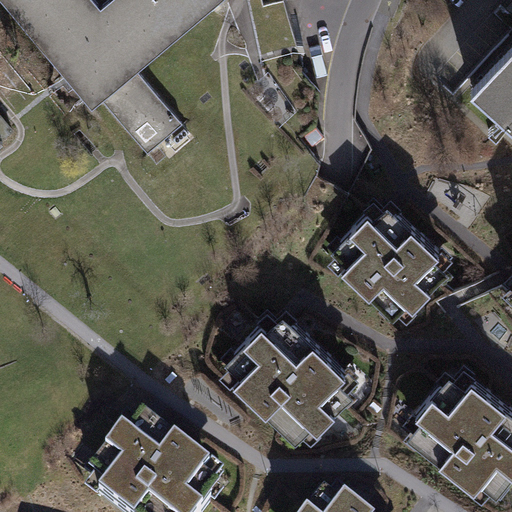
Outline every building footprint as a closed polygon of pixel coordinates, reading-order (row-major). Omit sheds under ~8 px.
[(140,69),(223,0),(0,0),(92,110),(105,100),(148,152),(184,122),(140,69)] [(0,83),(8,93),(32,73),(0,34),(0,83)] [(511,48),(472,90),(511,127),(511,48)] [(0,147),(3,145),(1,142),(14,131),(0,113),(0,147)] [(366,205),(327,247),(343,261),(339,266),(391,314),(405,298),(411,304),(448,264),(431,249),(437,243),(386,196),(372,211),(366,205)] [(259,318),(222,358),(236,371),(229,378),(294,438),(309,422),(314,427),(351,387),(336,373),(344,364),(289,314),(281,306),(265,323),(259,318)] [(464,380),(447,367),(414,409),(421,414),(405,434),(474,487),(480,480),(496,493),(511,472),(511,405),(470,373),(464,380)] [(101,481),(94,490),(122,511),(197,511),(216,487),(200,475),(206,467),(140,416),(127,433),(118,427),(86,469),(101,481)] [(358,511),(343,500),(338,505),(322,492),(305,511),(358,511)]
